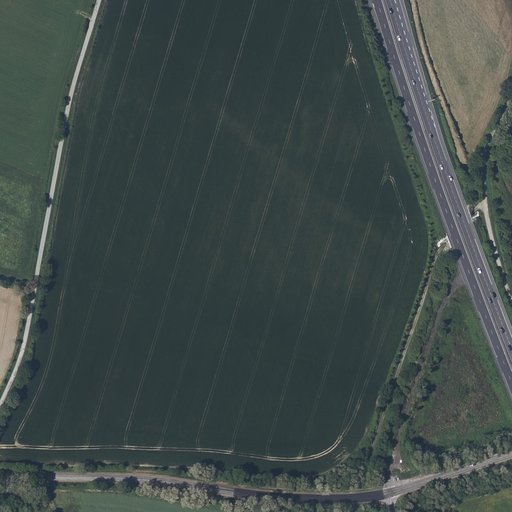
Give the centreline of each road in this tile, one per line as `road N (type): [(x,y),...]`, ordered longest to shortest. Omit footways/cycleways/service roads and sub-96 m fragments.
road 1 (track): [(0,409),(21,363),(69,102),(100,0)]
road 2 (trunk): [(377,0),(511,383)]
road 3 (secondary): [(0,474),(301,498),(389,492)]
road 4 (trunk): [(511,349),(390,0)]
road 5 (track): [(486,203),(436,258),(354,511)]
road 6 (track): [(511,90),(483,170),(494,251),(511,299)]
road 7 (secondary): [(389,492),(511,453)]
